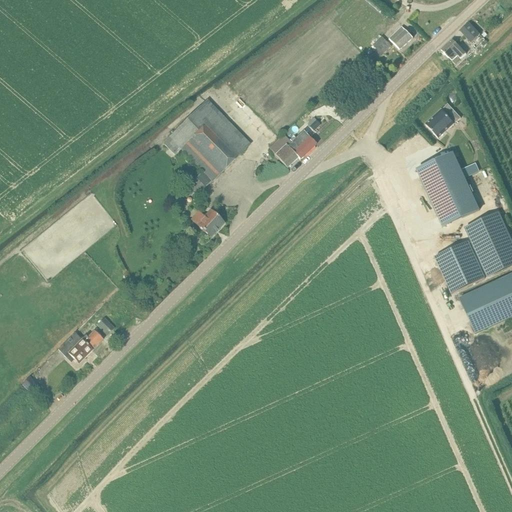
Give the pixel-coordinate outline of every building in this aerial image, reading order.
[(459,32),(468,43),(470,44),(480,36),(469,23),(459,32)] [(399,25),(386,37),(399,51),(412,39),(399,25)] [(390,46),(383,39),(382,37),(373,46),(377,50),(373,55),(378,60),(391,47),(391,46),(392,46),(391,45),(390,46)] [(452,40),(441,50),(452,63),(455,60),(458,63),(466,55),(452,40)] [(207,100),(163,143),(175,155),(180,150),(202,172),(212,182),(222,171),(223,172),(246,149),(240,143),(245,139),(207,100)] [(455,112),(448,105),(441,111),(425,125),(438,139),(446,133),(461,119),(455,112)] [(316,145),(309,138),(304,132),(292,143),(284,135),(269,149),(287,168),(298,158),(300,160),(316,145)] [(443,227),(479,211),(454,154),(417,171),(443,227)] [(212,182),(202,172),(189,186),(198,195),(212,182)] [(208,199),(201,206),(205,211),(213,204),(208,199)] [(409,204),(400,209),(410,227),(419,222),(409,204)] [(191,220),(197,226),(210,238),(224,223),(211,211),(209,213),(208,214),(205,218),(199,212),(191,220)] [(487,278),(511,266),(511,241),(499,213),(464,229),(487,278)] [(452,295),(485,279),(469,243),(435,258),(452,295)] [(511,275),(459,299),(475,334),(511,317),(511,275)] [(107,336),(115,329),(104,319),(97,326),(107,336)] [(103,340),(96,333),(95,332),(87,339),(85,337),(82,340),(75,333),(74,334),(92,351),(103,340)] [(79,365),(92,351),(74,334),(58,350),(66,358),(69,355),(79,365)] [(25,371),(20,375),(26,382),(31,378),(25,371)]
